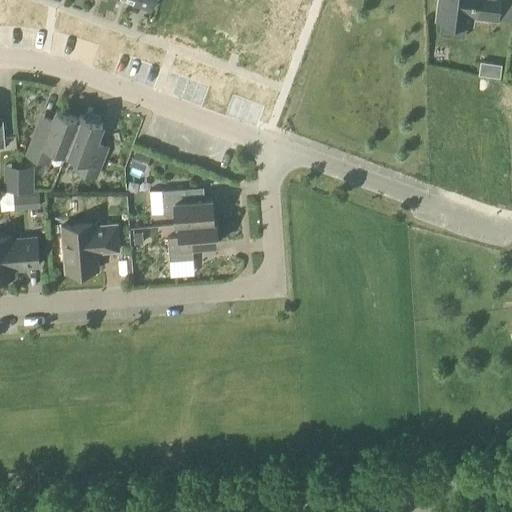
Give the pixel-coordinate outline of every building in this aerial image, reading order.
[(125,0),(126,1),(151,10),(154,0),(125,0)] [(180,36),(193,0),(166,0),(157,27),(180,36)] [(211,0),(193,0),(180,36),(203,44),(219,3),(211,0)] [(266,0),(265,5),(298,18),(304,0),(266,0)] [(437,0),(434,21),(472,26),(473,18),(500,22),(503,0),(437,0)] [(265,5),(256,28),(290,40),(298,18),(265,5)] [(236,57),(260,65),(263,57),(281,64),(290,40),(256,28),(250,46),(241,43),(236,57)] [(479,62),(478,75),(491,76),(492,63),(479,62)] [(66,154),(80,117),(79,117),(78,120),(56,112),(47,137),(35,133),(27,155),(47,163),(53,149),(66,154)] [(80,117),(66,154),(78,159),(74,170),(95,178),(104,154),(93,150),(102,125),(99,124),(100,122),(98,119),(87,115),(84,116),(83,118),(80,117)] [(176,225),(216,222),(216,221),(213,221),(212,200),(186,202),(185,189),(161,191),(163,214),(175,213),(176,225)] [(13,209),(39,208),(38,194),(12,196),(13,209)] [(216,222),(176,225),(176,226),(178,226),(179,237),(167,238),(169,261),(193,259),(192,246),(218,244),(216,222)] [(94,227),(94,224),(61,227),(65,273),(68,272),(68,275),(80,274),(80,271),(97,270),(96,253),(118,251),(116,225),(94,227)] [(10,240),(10,237),(0,237),(0,277),(13,277),(12,268),(38,266),(36,238),(10,240)]
